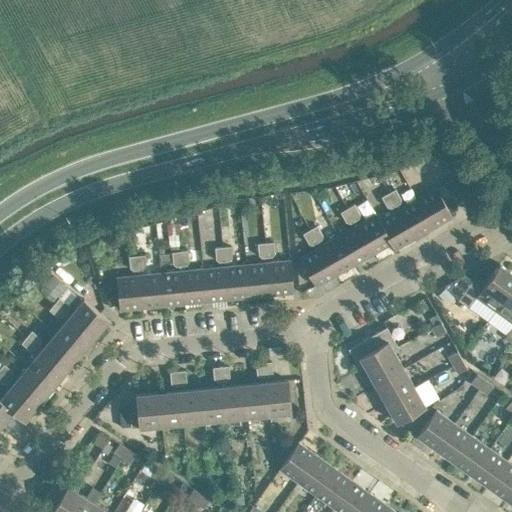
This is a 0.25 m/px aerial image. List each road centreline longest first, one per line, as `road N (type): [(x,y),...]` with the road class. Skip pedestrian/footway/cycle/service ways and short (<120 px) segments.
road 1 (secondary): [(0,246),(107,189),(450,85)]
road 2 (secondary): [(432,57),(320,103),(86,169),(0,212)]
road 3 (unclassified): [(0,504),(114,367),(138,354),(301,331)]
road 4 (unclassified): [(455,511),(325,419),(301,331)]
road 5 (unclassified): [(301,331),(465,235),(494,230)]
